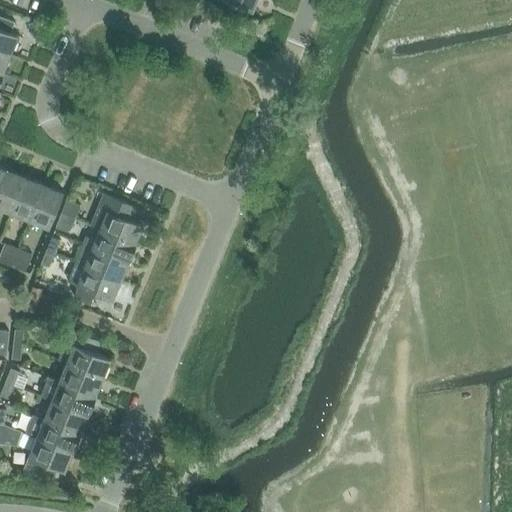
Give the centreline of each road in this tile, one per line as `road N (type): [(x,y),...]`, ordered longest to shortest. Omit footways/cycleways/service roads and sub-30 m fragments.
road 1 (residential): [(232,207),(55,134),(44,116),(80,3)]
road 2 (residential): [(107,511),(232,207)]
road 3 (residential): [(282,82),(80,3)]
road 4 (residential): [(232,207),(282,82)]
